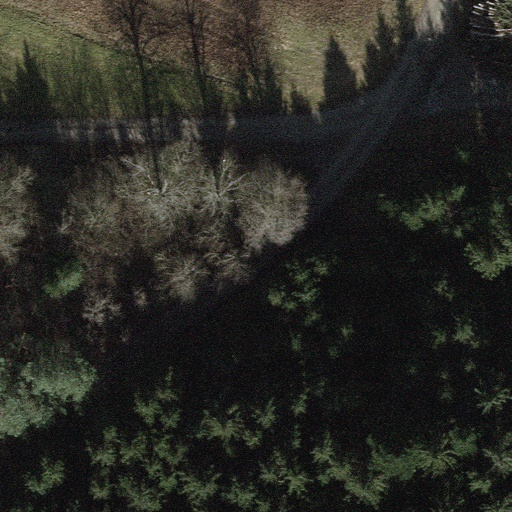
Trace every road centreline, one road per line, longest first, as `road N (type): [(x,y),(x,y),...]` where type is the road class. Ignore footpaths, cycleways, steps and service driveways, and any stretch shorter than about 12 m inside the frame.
road 1 (track): [(0,440),(261,254),(423,90),(450,0)]
road 2 (track): [(511,98),(423,90),(324,125),(0,136)]
